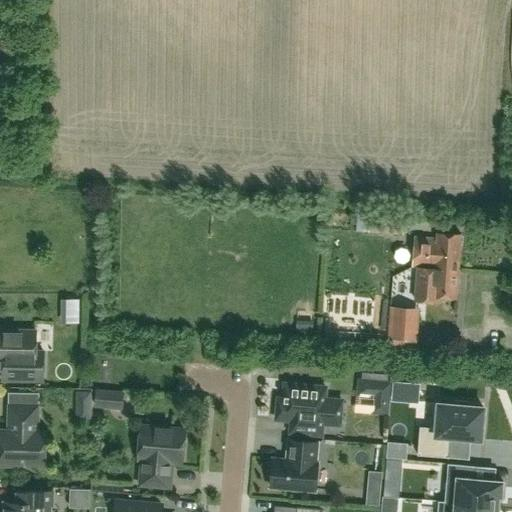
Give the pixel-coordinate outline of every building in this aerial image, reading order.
[(371,214),(369,232),(403,235),(405,217),(371,214)] [(415,237),(413,267),(435,268),(435,269),(459,271),(461,234),(437,232),(437,238),(415,237)] [(435,268),(413,267),(413,268),(418,268),(416,301),(440,302),(440,297),(457,298),(459,271),(435,269),(435,268)] [(372,276),(370,295),(386,296),(388,277),(372,276)] [(391,323),(390,348),(414,349),(415,324),(391,323)] [(0,362),(2,363),(2,380),(43,380),(44,352),(36,351),(36,331),(0,330),(0,362)] [(460,356),(460,349),(453,348),(453,345),(440,344),(439,356),(452,357),(452,356),(460,356)] [(417,402),(419,383),(394,381),(392,400),(417,402)] [(386,411),(388,384),(360,382),(360,393),(375,394),(374,410),(386,411)] [(291,420),(290,432),(322,435),(322,423),(330,424),(332,399),(325,399),(326,387),(284,384),(283,399),(278,398),(278,400),(280,400),(278,417),(276,417),(276,419),(291,420)] [(94,407),(122,410),(124,392),(96,389),(94,407)] [(91,402),(91,390),(76,390),(76,402),(91,402)] [(418,428),(416,456),(447,459),(448,438),(479,440),(482,409),(467,407),(467,403),(452,402),(451,406),(436,405),(434,429),(418,428)] [(37,432),(37,406),(9,406),(9,432),(1,432),(0,463),(44,464),(45,432),(37,432)] [(182,462),(185,430),(141,426),(138,458),(142,459),(140,485),(170,487),(172,461),(182,462)] [(268,477),(271,477),(270,487),(315,491),(317,463),(316,463),(317,443),(289,440),(287,454),(288,454),(288,460),(273,459),(272,462),(269,462),(268,477)] [(405,457),(406,445),(389,443),(388,456),(405,457)] [(401,470),(402,460),(387,458),(386,468),(401,470)] [(444,501),(444,502),(498,506),(499,496),(502,497),(503,481),(474,478),(475,466),(448,463),(444,501)] [(381,486),(382,474),(371,473),(370,485),(381,486)] [(51,511),(52,491),(14,490),(14,503),(4,502),(4,505),(0,504),(0,511),(51,511)] [(438,500),(437,511),(497,511),(498,506),(444,502),(444,501),(438,500)] [(145,511),(146,503),(116,501),(114,511),(145,511)]
